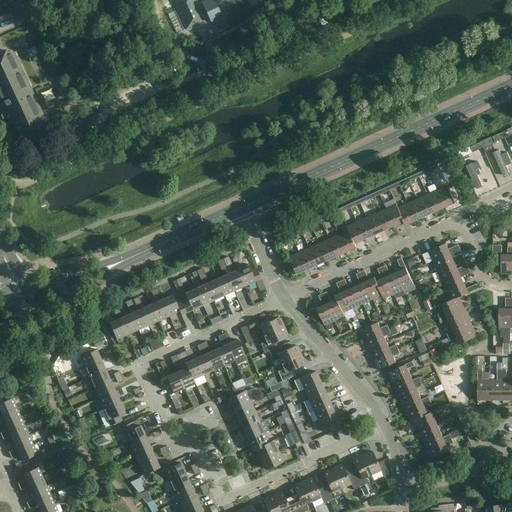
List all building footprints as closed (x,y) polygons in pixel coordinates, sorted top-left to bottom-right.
[(172,0),(186,30),(192,27),(191,25),(200,20),(192,3),(198,0),(172,0)] [(214,0),(207,0),(202,2),(211,22),(222,16),(214,0)] [(18,12),(5,15),(8,27),(21,24),(18,12)] [(23,138),(25,138),(27,139),(31,137),(31,135),(34,134),(36,135),(40,133),(40,131),(42,130),(36,117),(42,114),(14,54),(13,54),(12,53),(11,53),(10,51),(6,53),(5,51),(0,53),(0,104),(7,119),(10,117),(13,121),(15,120),(23,138)] [(68,85),(59,89),(62,96),(72,92),(68,85)] [(505,138),(502,132),(493,137),(495,143),(505,138)] [(459,153),(461,158),(483,148),(481,142),(459,153)] [(499,150),(493,152),(504,176),(510,173),(506,165),(511,163),(507,151),(501,154),(499,150)] [(477,189),(483,186),(478,174),(481,173),(479,168),(481,167),(479,160),(467,165),(477,189)] [(281,240),(380,195),(439,168),(438,164),(280,236),(281,240)] [(447,186),(437,190),(445,208),(455,203),(447,186)] [(445,208),(437,190),(427,195),(435,212),(445,208)] [(427,195),(418,199),(425,217),(435,212),(427,195)] [(416,221),(425,217),(418,199),(408,204),(416,221)] [(396,204),(386,209),(394,226),(404,222),(398,208),(396,204)] [(408,204),(398,208),(404,222),(405,226),(416,221),(408,204)] [(377,213),(384,231),(394,226),(386,209),(377,213)] [(377,213),(367,218),(375,235),(384,231),(377,213)] [(365,240),(375,235),(367,218),(357,222),(365,240)] [(355,244),(365,240),(357,222),(347,227),(348,230),(349,230),(355,244)] [(339,235),(347,252),(357,248),(355,244),(349,230),(348,230),(339,235)] [(339,235),(329,239),(337,257),(347,252),(339,235)] [(319,244),(327,261),(337,257),(329,239),(319,244)] [(429,251),(433,261),(460,249),(458,245),(449,249),(446,243),(429,251)] [(319,244),(309,248),(317,265),(327,261),(319,244)] [(493,245),(493,266),(501,266),(501,274),(511,273),(511,247),(508,247),(508,255),(502,255),(502,245),(493,245)] [(309,248),(300,253),(307,270),(317,265),(309,248)] [(438,271),(455,263),(452,258),(462,253),(460,249),(433,261),(438,271)] [(307,270),(300,253),(289,257),(297,274),(307,270)] [(228,257),(223,259),(225,264),(227,268),(232,266),(228,257)] [(396,273),(404,290),(414,285),(402,258),(397,260),(402,270),(396,273)] [(438,271),(442,281),(469,269),(467,265),(458,269),(455,263),(438,271)] [(248,265),(237,270),(245,287),(261,279),(256,268),(251,271),(248,265)] [(404,290),(396,273),(390,275),(386,265),(382,267),(394,294),(404,290)] [(394,294),(382,267),(377,269),(382,279),(377,281),(376,282),(382,295),(384,299),(394,294)] [(442,281),(447,291),(464,283),(461,277),(471,273),(469,269),(442,281)] [(227,275),(234,291),(245,287),(237,270),(227,275)] [(373,300),(382,295),(376,282),(377,281),(375,278),(369,280),(365,271),(360,273),(373,300)] [(373,300),(360,273),(356,274),(361,284),(355,287),(363,304),(373,300)] [(227,275),(217,280),(224,296),(234,291),(227,275)] [(224,296),(217,280),(206,284),(214,301),(224,296)] [(363,304),(355,287),(349,289),(345,280),(341,282),(353,309),(353,308),(355,312),(365,308),(363,304)] [(343,313),(353,309),(341,282),(336,283),(341,293),(335,296),(337,299),(343,313)] [(459,297),(478,289),(476,284),(466,289),(464,283),(447,291),(451,300),(452,301),(459,297)] [(206,284),(196,289),(203,305),(214,301),(206,284)] [(187,299),(182,302),(187,313),(203,305),(196,289),(185,294),(187,299)] [(322,294),(335,321),(345,316),(343,313),(337,299),(331,302),(327,292),(322,294)] [(335,321),(322,294),(318,296),(323,306),(317,308),(325,326),(335,321)] [(187,313),(182,302),(177,304),(173,295),(162,300),(169,316),(180,312),(181,315),(187,313)] [(438,313),(440,318),(464,307),(459,297),(452,301),(451,300),(442,304),(445,310),(438,313)] [(510,328),(510,298),(505,298),(505,309),(499,309),(499,328),(501,328),(501,338),(504,338),(504,344),(510,344),(510,328)] [(408,305),(414,314),(424,308),(418,299),(408,305)] [(162,300),(151,305),(159,321),(169,316),(162,300)] [(141,309),(148,326),(159,321),(151,305),(141,309)] [(452,324),(468,317),(464,307),(440,318),(442,322),(449,319),(452,324)] [(141,309),(131,314),(138,330),(148,326),(141,309)] [(214,324),(224,319),(220,311),(210,315),(214,324)] [(367,313),(361,316),(365,322),(370,319),(367,313)] [(131,314),(120,319),(128,335),(138,330),(131,314)] [(264,336),(284,326),(281,318),(279,319),(279,317),(260,326),(264,336)] [(448,333),(450,337),(473,327),(468,317),(452,324),(454,330),(448,333)] [(128,335),(120,319),(109,324),(117,340),(128,335)] [(365,341),(389,330),(387,325),(381,328),(378,323),(361,330),(365,341)] [(246,326),(240,329),(247,343),(252,341),(246,326)] [(278,347),(276,342),(287,337),(287,335),(288,334),(284,326),(264,336),(266,340),(260,343),(265,353),(269,352),(278,347)] [(477,337),(473,327),(450,337),(451,341),(458,338),(461,344),(477,337)] [(365,341),(370,350),(387,343),(384,337),(391,334),(389,330),(365,341)] [(155,350),(171,342),(168,334),(151,341),(155,350)] [(88,343),(89,346),(91,349),(106,342),(103,336),(88,343)] [(238,340),(227,345),(235,361),(236,365),(247,360),(238,340)] [(370,350),(374,360),(398,349),(396,345),(389,348),(387,343),(370,350)] [(224,366),(235,361),(227,345),(217,349),(224,366)] [(269,352),(271,357),(277,355),(281,364),(301,355),(298,347),(297,347),(296,346),(284,351),(282,346),(278,347),(269,352)] [(217,349),(206,354),(214,370),(224,366),(217,349)] [(398,349),(374,360),(379,370),(396,363),(393,357),(400,354),(398,349)] [(85,368),(101,360),(96,350),(80,357),(85,368)] [(196,359),(203,375),(214,370),(206,354),(196,359)] [(301,355),(281,364),(285,373),(280,376),(282,381),(295,376),(293,370),(305,365),(304,363),(305,363),(301,355)] [(187,368),(188,368),(193,380),(194,380),(203,375),(196,359),(185,364),(187,368)] [(101,360),(85,368),(90,378),(106,371),(101,360)] [(393,383),(410,375),(408,369),(415,366),(413,362),(388,372),(393,383)] [(187,368),(177,373),(185,389),(196,384),(194,380),(193,380),(188,368),(187,368)] [(483,370),(478,370),(478,400),(490,400),(490,380),(483,380),(483,370)] [(497,380),(490,380),(490,400),(502,400),(502,370),(497,370),(497,380)] [(511,380),(507,380),(507,370),(502,370),(502,400),(511,400),(511,380)] [(94,389),(111,381),(106,371),(90,378),(94,389)] [(304,389),(321,382),(316,371),(299,379),(304,389)] [(185,389),(177,373),(166,377),(174,394),(185,389)] [(423,376),(420,378),(420,377),(413,380),(410,375),(393,383),(397,392),(424,380),(425,379),(423,376)] [(397,392),(402,402),(419,394),(417,389),(423,386),(423,385),(426,384),(424,380),(397,392)] [(111,381),(94,389),(99,399),(115,392),(111,381)] [(321,382),(304,389),(309,400),(325,392),(321,382)] [(230,398),(234,409),(251,401),(246,391),(230,398)] [(286,395),(289,401),(295,397),(292,391),(286,395)] [(104,409),(120,402),(115,392),(99,399),(104,409)] [(325,392),(309,400),(314,410),(330,403),(325,392)] [(419,394),(402,402),(406,412),(430,401),(430,400),(433,399),(432,396),(422,400),(419,394)] [(270,400),(272,405),(282,400),(280,395),(274,398),(270,400)] [(0,415),(17,408),(12,398),(0,403),(0,410),(0,415)] [(274,409),(278,407),(284,405),(282,400),(272,405),(274,409)] [(234,409),(239,419),(255,412),(251,401),(234,409)] [(414,420),(428,414),(426,409),(432,406),(430,401),(406,412),(411,422),(414,421),(414,420)] [(120,402),(104,409),(111,426),(122,421),(119,415),(125,413),(120,402)] [(318,420),(318,421),(335,413),(330,403),(314,410),(316,415),(312,417),(314,422),(318,420)] [(0,419),(4,418),(6,424),(21,417),(17,408),(0,415),(0,419)] [(255,412),(239,419),(244,430),(263,421),(260,415),(258,417),(255,412)] [(414,420),(414,421),(419,430),(445,418),(445,417),(446,417),(445,413),(434,418),(432,412),(428,414),(414,420)] [(335,413),(318,421),(323,431),(340,424),(335,413)] [(1,434),(2,437),(25,426),(21,417),(6,424),(8,429),(1,434)] [(445,418),(419,430),(423,440),(441,432),(438,427),(445,424),(445,423),(447,422),(445,418)] [(248,440),(265,433),(262,426),(264,425),(263,421),(244,430),(248,440)] [(129,444),(146,436),(141,425),(135,428),(133,422),(122,427),(129,444)] [(12,437),(15,442),(29,436),(25,426),(2,437),(3,440),(12,437)] [(441,432),(423,440),(428,450),(457,437),(457,436),(459,435),(456,428),(449,432),(450,435),(443,438),(441,432)] [(289,447),(295,444),(301,442),(296,430),(284,435),(289,447)] [(270,443),(269,442),(265,433),(248,440),(253,451),(258,449),(270,443)] [(9,452),(11,455),(33,445),(29,436),(15,442),(17,447),(9,452)] [(146,436),(129,444),(134,454),(150,447),(146,436)] [(457,437),(428,450),(432,460),(450,452),(447,446),(454,443),(453,442),(458,440),(457,437)] [(258,449),(262,459),(279,452),(274,441),(269,442),(270,443),(258,449)] [(38,454),(33,445),(11,455),(12,458),(21,456),(23,461),(38,454)] [(150,447),(134,454),(139,464),(155,457),(150,447)] [(362,455),(372,475),(374,481),(389,474),(383,461),(378,463),(373,452),(371,453),(370,451),(362,455)] [(279,452),(262,459),(267,470),(283,462),(279,452)] [(359,472),(353,474),(359,487),(368,483),(366,478),(372,475),(362,455),(354,458),(355,460),(353,460),(359,472)] [(155,457),(139,464),(143,475),(160,468),(155,457)] [(30,461),(29,459),(22,462),(21,460),(15,463),(17,467),(30,461)] [(169,481),(186,474),(181,463),(165,470),(169,481)] [(340,465),(332,468),(342,489),(351,485),(354,490),(359,487),(353,474),(348,477),(343,465),(341,466),(340,465)] [(20,487),(43,477),(38,467),(24,474),(26,479),(18,484),(20,487)] [(342,489),(332,468),(324,472),(325,473),(323,474),(329,486),(323,488),(329,501),(332,506),(337,503),(334,497),(344,493),(342,489)] [(186,474),(169,481),(174,491),(190,484),(186,474)] [(43,477),(20,487),(21,490),(30,488),(32,493),(47,486),(43,477)] [(311,478),(303,482),(312,502),(321,498),(324,503),(329,501),(323,488),(318,490),(313,479),(311,479),(311,478)] [(141,479),(130,483),(133,487),(141,484),(143,483),(141,479)] [(306,505),(312,502),(303,482),(295,485),(295,487),(294,487),(299,499),(293,502),(298,511),(304,511),(308,511),(308,508),(306,505)] [(75,484),(67,487),(71,497),(80,494),(75,484)] [(190,484),(174,491),(179,502),(195,494),(190,484)] [(47,486),(32,493),(34,498),(27,503),(28,506),(51,496),(47,486)] [(281,492),(273,495),(280,511),(298,511),(293,502),(288,504),(283,492),(281,493),(281,492)] [(195,494),(179,502),(183,511),(200,505),(195,494)] [(280,511),(273,495),(265,499),(265,500),(264,501),(268,511),(280,511)] [(38,506),(41,511),(55,505),(51,496),(28,506),(30,509),(38,506)]
